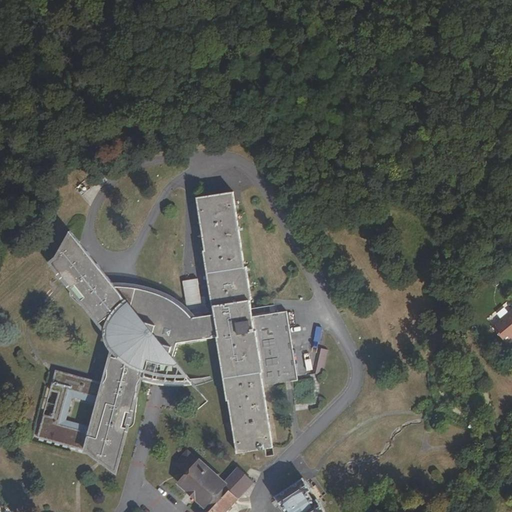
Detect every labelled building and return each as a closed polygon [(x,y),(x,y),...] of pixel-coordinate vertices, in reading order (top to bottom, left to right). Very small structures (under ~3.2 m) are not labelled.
[(267,449),(272,448),(264,387),(299,380),(299,375),(290,312),(273,314),(253,317),(251,300),(253,299),(236,193),(198,198),(206,251),(205,251),(215,314),(201,315),(191,316),(185,312),(179,306),(165,299),(152,294),(138,290),(115,285),(78,239),(62,251),(49,261),(71,287),(70,291),(70,294),(75,299),(91,312),(94,316),(97,317),(100,320),(104,317),(107,320),(107,332),(110,339),(114,346),(119,350),(118,356),(113,355),(109,367),(110,369),(110,377),(105,384),(105,385),(102,398),(93,435),(89,451),(94,452),(123,459),(126,448),(131,427),(133,427),(136,425),(138,422),(140,398),(139,398),(140,392),(139,385),(143,378),(144,375),(148,361),(160,364),(156,378),(158,379),(160,373),(167,376),(167,377),(172,377),(178,376),(186,374),(173,357),(178,343),(219,337),(228,401),(229,401),(237,453),(266,447),(267,449)] [(62,251),(78,239),(70,229),(60,249),(62,251)] [(196,277),(181,280),(185,312),(191,316),(201,315),(196,277)] [(451,286),(447,281),(442,285),(445,290),(451,286)] [(507,342),(511,338),(511,311),(494,326),(507,342)] [(326,370),(327,348),(319,348),(319,370),(326,370)] [(144,375),(156,378),(160,364),(148,361),(144,375)] [(102,398),(105,385),(56,372),(52,390),(60,392),(53,419),(44,416),(39,437),(89,451),(93,435),(59,425),(69,390),(102,398)] [(155,381),(143,378),(142,385),(150,387),(167,388),(179,388),(188,386),(194,384),(191,379),(172,382),(164,382),(155,381)] [(463,384),(459,383),(456,386),(457,390),(459,393),(463,393),(465,391),(465,387),(463,384)] [(234,486),(245,474),(239,468),(225,483),(189,451),(178,462),(191,472),(181,483),(206,504),(209,500),(215,506),(234,486)] [(120,471),(123,459),(94,452),(120,471)] [(215,506),(209,511),(228,511),(255,483),(245,474),(234,486),(215,506)] [(306,481),(304,478),(276,495),(279,499),(277,501),(279,505),(282,504),(287,511),(321,511),(325,510),(322,505),(326,503),(322,497),(325,495),(316,483),(314,485),(310,479),(306,481)]
